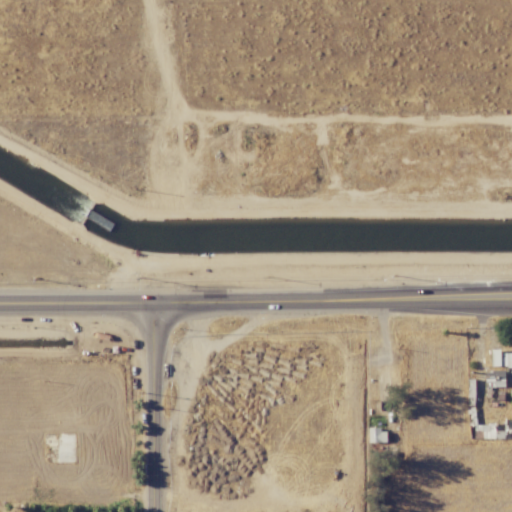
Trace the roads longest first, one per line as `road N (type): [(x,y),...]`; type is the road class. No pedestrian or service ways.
road 1 (secondary): [(152,303),(511,299)]
road 2 (residential): [(155,511),(152,303)]
road 3 (secondary): [(0,303),(152,303)]
